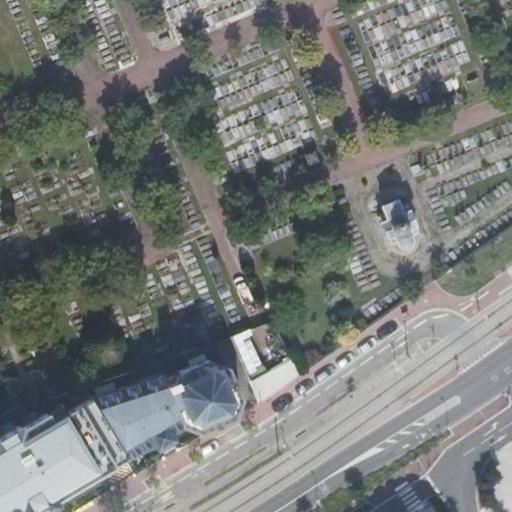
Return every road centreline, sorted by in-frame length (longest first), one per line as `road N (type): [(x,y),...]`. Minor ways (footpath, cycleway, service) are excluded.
road 1 (residential): [(132,511),(430,325),(464,332),(497,371)]
road 2 (primary): [(497,371),(275,511)]
